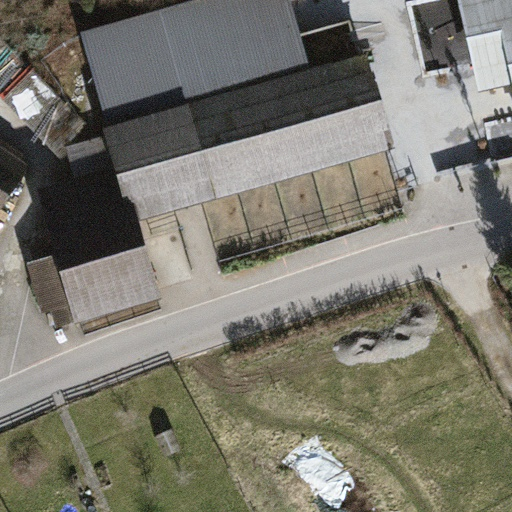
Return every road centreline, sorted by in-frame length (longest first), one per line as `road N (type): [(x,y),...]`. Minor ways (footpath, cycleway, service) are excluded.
road 1 (residential): [(0,408),(174,335),(511,236)]
road 2 (track): [(511,368),(451,250)]
